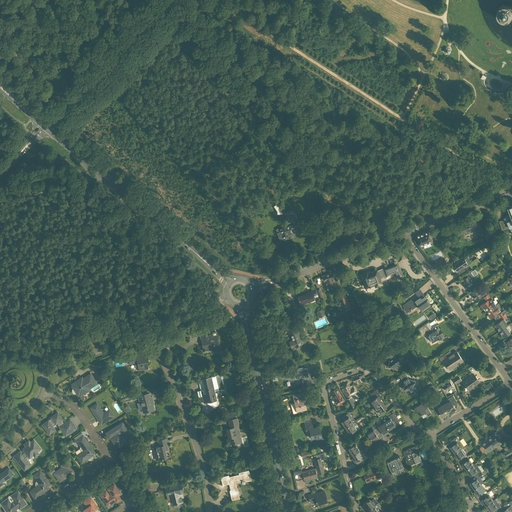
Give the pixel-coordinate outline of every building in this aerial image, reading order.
[(511,7),(509,6),(507,6),(506,5),(505,5),(504,5),(502,6),(501,6),(500,7),(499,7),(499,8),(498,9),(497,10),(497,11),(497,13),(497,14),(497,15),(497,17),(498,18),(499,19),(500,20),(502,21),(503,21),(505,21),(506,21),(508,21),(509,20),(510,19),(511,18),(511,17),(511,16),(511,7)] [(485,80),(487,75),(485,74),(482,79),(482,83),(484,89),(488,92),(491,95),(495,96),(500,96),(503,95),(506,93),(509,90),(511,87),(511,85),(511,84),(510,83),(509,86),(504,91),(502,93),(499,93),(496,93),(492,92),(489,90),(486,88),(485,83),(485,80)] [(277,214),(283,214),(278,203),(274,207),(277,212),(277,214)] [(505,217),(503,219),(504,220),(501,221),(499,221),(502,230),(509,227),(509,228),(510,228),(511,231),(511,230),(511,204),(510,206),(509,204),(507,205),(511,214),(505,217)] [(293,210),(285,213),(289,223),(297,220),(293,210)] [(321,228),(316,217),(311,219),(316,231),(321,228)] [(483,232),(481,228),(477,220),(459,227),(461,234),(474,229),(478,235),(483,232)] [(280,240),(292,236),(300,233),(296,223),(288,226),(280,229),(280,228),(276,229),(277,233),(280,240)] [(420,246),(431,242),(427,232),(416,236),(420,246)] [(318,234),(322,241),(320,242),(323,247),(329,244),(327,241),(326,239),(325,239),(324,236),(322,233),(318,234)] [(439,261),(440,264),(434,267),(436,270),(447,264),(445,258),(439,261)] [(468,264),(463,258),(452,266),(457,272),(468,264)] [(394,263),(379,268),(382,274),(396,269),(394,263)] [(367,274),(367,273),(361,275),(366,287),(375,284),(375,286),(381,283),(376,270),(367,274)] [(470,271),(464,275),(465,277),(462,279),(468,288),(478,282),(470,271)] [(321,281),(322,280),(323,282),(324,281),(325,285),(329,284),(329,282),(331,281),(330,279),(334,277),(334,278),(335,278),(333,272),(321,276),(319,277),(321,281)] [(329,284),(325,285),(327,289),(332,286),(334,291),(338,289),(334,278),(334,277),(330,279),(331,281),(329,282),(329,284)] [(486,292),(481,287),(477,290),(478,290),(472,294),(476,299),(481,295),(482,295),(486,292)] [(318,296),(315,289),(307,292),(307,293),(297,297),(300,305),(308,302),(308,300),(318,296)] [(491,292),(483,297),(485,300),(493,295),(491,292)] [(351,310),(348,303),(344,293),(337,297),(342,307),(344,313),(351,310)] [(417,304),(419,307),(421,310),(431,303),(426,295),(422,298),(421,296),(419,297),(418,295),(404,305),(407,310),(415,304),(415,305),(417,304)] [(486,311),(495,304),(490,298),(480,305),(483,308),(484,308),(486,311)] [(495,304),(486,311),(489,314),(488,315),(490,318),(500,311),(495,304)] [(325,315),(323,309),(317,312),(319,318),(325,315)] [(499,331),(505,326),(501,320),(495,325),(499,331)] [(203,324),(203,326),(191,329),(193,337),(197,336),(196,335),(196,334),(200,333),(200,332),(205,331),(206,330),(206,329),(207,329),(207,328),(206,323),(203,324)] [(294,323),(286,327),(289,335),(290,335),(292,341),(289,342),(291,348),(294,347),(302,344),(294,323)] [(432,330),(430,331),(427,324),(419,330),(421,335),(426,332),(432,343),(438,339),(438,340),(444,337),(437,325),(431,328),(432,330)] [(505,326),(499,331),(503,337),(509,333),(510,333),(511,331),(509,328),(511,327),(509,324),(505,326)] [(206,336),(206,333),(200,334),(203,348),(211,347),(212,350),(219,348),(216,334),(206,336)] [(400,358),(393,357),(392,355),(392,354),(389,350),(384,354),(387,358),(388,358),(389,360),(387,366),(394,368),(399,365),(398,365),(400,358)] [(454,353),(452,354),(449,351),(439,358),(441,361),(444,359),(451,369),(462,362),(460,359),(461,358),(457,352),(455,354),(454,353)] [(148,369),(147,363),(146,363),(144,353),(140,354),(140,355),(128,358),(129,364),(135,363),(136,367),(138,366),(140,371),(148,369)] [(308,376),(306,368),(303,369),(302,367),(295,369),(295,370),(288,372),(288,376),(292,375),(293,379),(308,376)] [(282,374),(281,370),(271,373),(273,382),(278,381),(276,375),(282,374)] [(415,381),(408,379),(407,378),(408,377),(405,372),(399,376),(402,380),(403,381),(404,382),(403,389),(409,390),(410,391),(414,388),(414,387),(415,381)] [(72,386),(74,389),(73,389),(73,390),(73,391),(73,392),(74,393),(75,393),(76,393),(78,395),(79,395),(80,396),(87,391),(86,390),(97,383),(90,373),(79,381),(78,380),(72,384),(73,385),(72,386)] [(479,382),(473,374),(463,382),(469,390),(479,382)] [(217,404),(217,400),(215,391),(224,389),(221,375),(202,379),(204,390),(201,390),(203,401),(210,400),(211,403),(216,407),(217,404)] [(452,379),(456,384),(462,380),(458,375),(452,379)] [(450,387),(452,386),(447,379),(441,384),(445,390),(450,386),(450,387)] [(356,391),(354,388),(353,388),(351,386),(350,386),(348,383),(341,387),(342,389),(341,390),(344,394),(345,394),(347,397),(356,391)] [(344,400),(337,388),(331,392),(336,400),(334,401),(336,405),(344,400)] [(369,398),(371,400),(370,401),(375,407),(382,402),(380,400),(382,398),(377,392),(369,398)] [(151,402),(153,401),(152,396),(150,397),(149,393),(138,396),(139,400),(140,400),(141,405),(137,406),(139,411),(143,410),(143,412),(147,411),(154,410),(153,403),(151,404),(151,402)] [(306,409),(305,404),(304,404),(301,393),(293,395),(297,411),(306,409)] [(452,404),(456,401),(453,395),(445,400),(447,402),(443,404),(448,413),(455,409),(452,404)] [(346,400),(351,408),(355,405),(351,397),(346,400)] [(431,413),(424,401),(413,408),(416,412),(418,410),(423,418),(431,413)] [(386,411),(384,409),(386,407),(382,402),(375,407),(372,409),(373,411),(374,411),(379,417),(386,411)] [(91,408),(101,424),(114,416),(110,409),(103,413),(97,404),(91,408)] [(436,413),(439,411),(442,416),(448,413),(443,404),(437,408),(436,405),(432,407),(436,413)] [(341,417),(343,419),(341,421),(345,428),(352,423),(354,421),(349,412),(341,417)] [(45,429),(46,429),(49,434),(55,430),(51,425),(55,422),(56,423),(57,423),(65,436),(76,428),(72,422),(71,422),(67,425),(66,422),(64,424),(61,420),(62,419),(60,416),(59,416),(58,415),(59,415),(58,413),(51,417),(52,418),(43,424),(42,424),(45,428),(45,429)] [(382,420),(384,422),(389,430),(393,427),(391,425),(393,423),(394,424),(395,425),(396,425),(397,425),(397,424),(398,424),(398,423),(398,422),(398,421),(393,413),(382,420)] [(233,444),(242,442),(238,426),(239,426),(237,418),(228,420),(229,428),(226,429),(228,441),(229,441),(230,444),(233,444)] [(321,437),(319,426),(313,428),(311,420),(304,421),(306,430),(309,429),(311,436),(315,435),(316,438),(321,437)] [(116,446),(118,444),(123,441),(121,439),(124,437),(126,439),(131,436),(122,422),(106,433),(109,437),(109,438),(111,436),(112,438),(111,438),(116,446)] [(377,430),(381,437),(388,433),(387,431),(389,430),(384,422),(380,425),(381,427),(377,430)] [(352,423),(345,428),(346,429),(344,431),(348,437),(357,432),(355,429),(356,428),(352,423)] [(381,437),(377,430),(375,428),(367,433),(371,441),(374,439),(375,441),(381,437)] [(494,448),(503,441),(496,432),(487,439),(489,442),(490,441),(492,444),(492,445),(494,448)] [(92,449),(89,444),(83,436),(77,440),(81,447),(81,448),(81,449),(82,451),(76,456),(81,463),(88,458),(88,459),(89,459),(90,459),(91,459),(92,458),(92,457),(92,456),(92,455),(89,451),(92,449)] [(451,443),(452,444),(452,445),(450,447),(455,453),(462,448),(464,446),(458,438),(451,443)] [(168,449),(167,444),(165,439),(158,441),(159,446),(155,447),(157,455),(154,456),(155,460),(166,457),(164,450),(168,449)] [(492,445),(492,444),(490,441),(489,442),(487,439),(482,442),(489,451),(494,448),(492,445)] [(356,440),(349,444),(349,445),(352,449),(349,451),(352,455),(360,450),(362,449),(356,440)] [(29,457),(40,448),(34,441),(30,443),(29,442),(26,445),(27,446),(23,449),(24,451),(20,454),(23,456),(17,461),(24,469),(31,464),(26,459),(29,456),(29,457)] [(409,465),(420,460),(415,446),(403,451),(409,465)] [(487,453),(482,447),(478,450),(483,456),(487,453)] [(462,448),(455,453),(456,455),(454,456),(458,463),(467,456),(462,448)] [(360,450),(352,455),(354,457),(351,458),(356,465),(363,460),(360,455),(362,454),(360,450)] [(438,463),(430,450),(427,452),(433,462),(433,463),(434,465),(438,463)] [(317,473),(324,472),(321,460),(325,459),(323,452),(313,455),(314,459),(313,459),(317,473)] [(391,474),(404,469),(398,456),(386,461),(391,474)] [(467,456),(458,463),(463,469),(465,468),(466,470),(473,464),(467,456)] [(60,481),(64,478),(63,477),(74,469),(68,461),(61,466),(63,467),(54,473),(60,481)] [(474,476),(481,471),(484,470),(480,464),(478,466),(476,463),(473,464),(466,470),(470,476),(473,474),(474,476)] [(308,479),(317,476),(315,468),(312,469),(312,467),(309,468),(309,470),(307,470),(306,468),(304,469),(304,471),(302,472),(304,481),(308,480),(308,479)] [(2,482),(13,474),(9,468),(0,474),(0,485),(3,483),(2,482)] [(376,478),(375,477),(379,475),(379,477),(384,475),(381,468),(376,469),(377,471),(374,472),(373,469),(363,473),(366,481),(376,478)] [(33,475),(37,481),(37,482),(36,482),(36,483),(36,484),(36,485),(36,486),(37,486),(30,491),(35,498),(48,488),(46,484),(48,482),(40,470),(33,475)] [(224,485),(229,484),(230,490),(229,491),(232,500),(240,498),(236,482),(245,480),(245,481),(246,482),(251,480),(249,470),(248,470),(239,472),(239,473),(239,474),(229,477),(229,475),(228,475),(221,477),(220,477),(223,486),(224,485)] [(474,489),(481,484),(484,483),(479,477),(483,474),(481,471),(474,476),(476,479),(470,483),(474,489)] [(164,486),(166,494),(168,501),(172,500),(173,504),(183,502),(180,493),(182,492),(181,488),(182,487),(181,482),(164,486)] [(101,495),(105,501),(108,505),(116,500),(117,501),(120,499),(118,495),(120,493),(114,484),(108,488),(112,494),(109,496),(106,491),(101,495)] [(481,484),(474,489),(476,491),(473,493),(478,499),(485,494),(483,492),(486,490),(481,484)] [(7,511),(14,511),(17,510),(16,509),(18,507),(19,509),(26,504),(18,491),(1,503),(7,511)] [(316,500),(317,504),(327,501),(324,491),(314,494),(314,493),(308,495),(310,502),(316,500)] [(485,494),(478,499),(482,505),(485,504),(486,506),(493,500),(491,497),(491,493),(490,493),(489,491),(485,494)] [(94,511),(95,511),(94,510),(98,508),(91,498),(84,502),(88,507),(84,510),(84,511),(94,511)] [(368,511),(374,506),(369,499),(363,504),(368,511)] [(493,500),(486,506),(490,511),(492,510),(493,511),(494,511),(501,507),(497,501),(495,503),(493,500)] [(374,506),(368,511),(369,511),(378,511),(381,510),(379,507),(381,506),(378,503),(374,506)]
